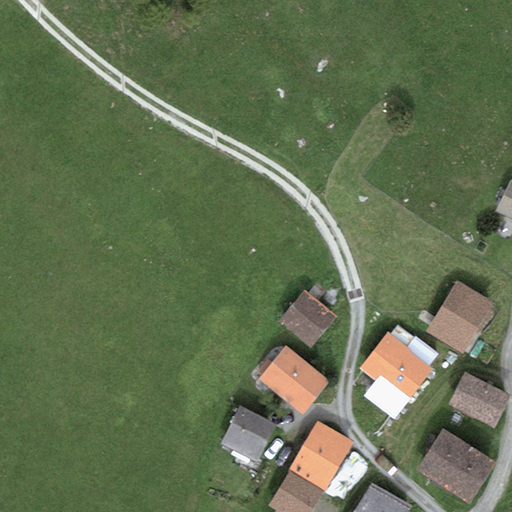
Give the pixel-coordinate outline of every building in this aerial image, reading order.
[(511,180),(510,180),(496,211),(511,218),(511,180)] [(493,303),(457,281),(427,330),(464,352),(493,303)] [(336,316),(304,289),(278,321),(310,347),(336,316)] [(433,368),(387,333),(361,365),(378,379),(364,397),(393,419),(433,368)] [(329,381),(285,346),(259,379),(303,414),(329,381)] [(511,395),(465,371),(448,405),(494,428),(511,395)] [(275,423),(239,406),(221,444),(256,461),(275,423)] [(353,441),(317,421),(290,469),(325,489),(353,441)] [(443,486),(469,446),(443,429),(417,470),(443,486)] [(469,503),(495,462),(469,446),(443,486),(469,503)] [(311,511),(324,491),(289,471),(269,507),(275,511),(274,511),(311,511)] [(407,511),(411,506),(370,483),(354,511),(407,511)]
